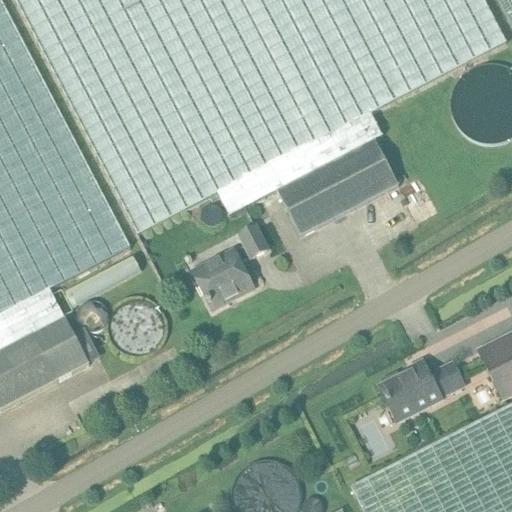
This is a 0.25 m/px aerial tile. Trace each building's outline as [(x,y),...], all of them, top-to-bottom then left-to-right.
[(0,0),(0,414),(58,384),(90,367),(65,321),(51,293),(131,251),(122,233),(1,0),(0,0)] [(14,0),(129,220),(138,238),(218,197),(230,219),(278,194),(302,240),(399,189),(375,144),(383,140),(371,117),(507,46),(482,0),(14,0)] [(511,0),(497,0),(511,29),(511,0)] [(511,69),(510,68),(505,67),(498,65),(491,66),(484,67),(478,70),(473,74),(469,79),(465,85),(463,92),(462,99),(463,106),(464,112),(468,118),(472,123),(477,127),(482,130),(487,132),(494,133),(501,133),(507,131),(511,128),(511,69)] [(458,138),(458,137),(457,130),(455,123),(452,119),(448,114),(444,110),(437,106),(434,105),(426,103),(419,104),(413,105),(406,108),(401,112),(397,117),(393,123),(391,129),(390,136),(391,142),(392,149),(395,155),(399,160),(405,165),(412,169),(418,170),(423,171),(430,170),(436,169),(443,165),(448,161),(452,156),(455,151),(457,145),(458,138)] [(193,275),(213,314),(255,292),(241,265),(252,260),(252,261),(268,253),(256,230),(240,238),(246,249),(236,255),(235,253),(193,275)] [(168,331),(168,330),(168,325),(166,319),(163,313),(159,308),(155,305),(151,302),(147,301),(139,299),(132,299),(125,301),(119,305),(115,308),(111,313),(108,319),(106,324),(106,330),(106,336),(108,342),(111,347),(115,353),(119,356),(125,359),(132,361),(136,362),(142,361),(149,359),(155,356),(158,353),(162,349),(165,344),(167,337),(168,331)] [(511,336),(478,354),(504,404),(511,399),(511,336)] [(381,391),(398,425),(442,402),(441,400),(465,388),(454,366),(430,378),(425,368),(381,391)] [(475,389),(484,407),(500,399),(491,381),(475,389)] [(511,511),(511,407),(351,490),(361,511),(511,511)] [(303,496),(302,489),(300,482),(297,477),(293,471),(287,467),(280,463),(274,462),(267,461),(263,462),(257,463),(250,467),(244,471),(240,477),(237,483),(235,490),(234,496),(235,503),(237,508),(238,511),(298,511),(300,510),(302,503),(303,496)]
